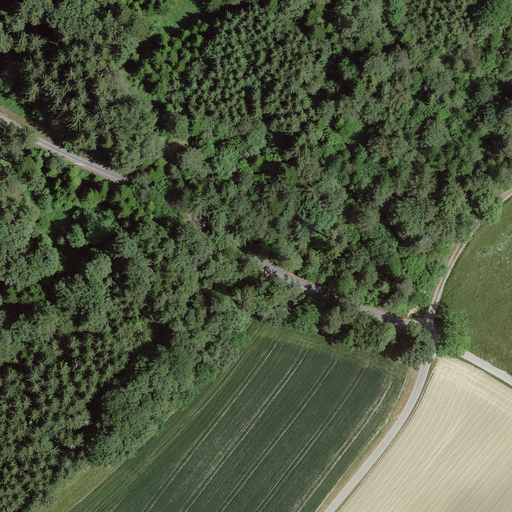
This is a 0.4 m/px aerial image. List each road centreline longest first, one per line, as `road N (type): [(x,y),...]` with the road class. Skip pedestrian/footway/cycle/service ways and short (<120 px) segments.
road 1 (unclassified): [(431,337),(303,285),(173,202),(0,119)]
road 2 (unclassified): [(431,337),(403,416),(328,511)]
